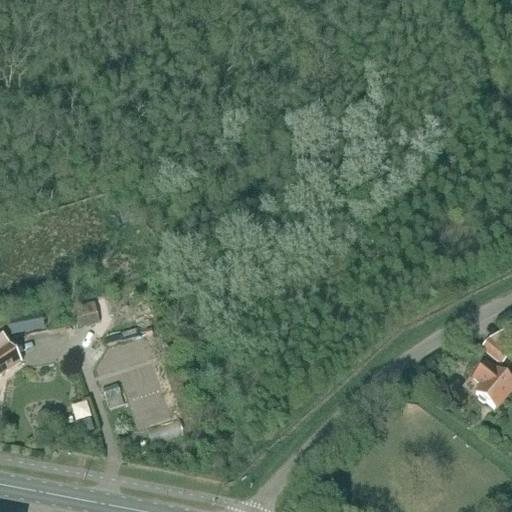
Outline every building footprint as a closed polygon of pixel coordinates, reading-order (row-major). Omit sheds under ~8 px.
[(330,0),(341,11),(352,0),(330,0)] [(94,305),(74,310),(77,323),(98,318),(94,305)] [(0,354),(10,348),(3,338),(0,340),(0,354)] [(490,342),(481,351),(502,367),(509,357),(490,342)] [(0,378),(21,365),(10,348),(0,354),(0,378)] [(486,365),(473,380),(482,387),(476,395),(478,397),(478,401),(483,405),(487,405),(495,412),(511,392),(511,376),(508,381),(496,371),(495,373),(486,365)] [(90,421),(78,425),(83,437),(95,433),(90,421)]
